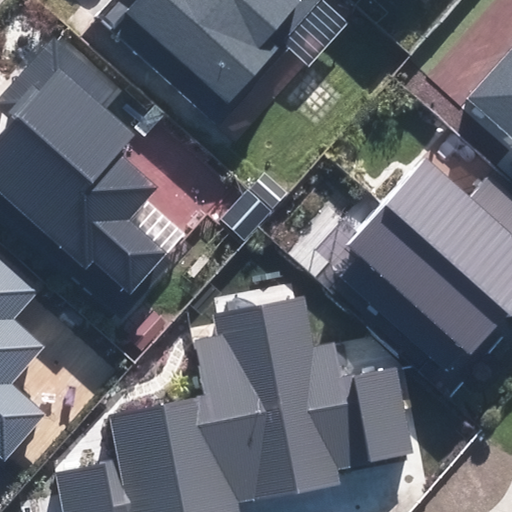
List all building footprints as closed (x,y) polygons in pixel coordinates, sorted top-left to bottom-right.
[(316,0),(139,0),(128,14),(228,101),(316,0)] [(117,90),(57,38),(0,102),(0,105),(18,121),(0,140),(0,212),(114,311),(165,253),(126,220),(155,188),(116,154),(132,136),(101,109),(117,90)] [(511,49),(469,97),(511,135),(511,49)] [(428,165),(335,267),(454,373),(511,309),(511,199),(490,180),(470,203),(428,165)] [(38,288),(0,254),(0,454),(5,458),(45,413),(12,385),(43,349),(10,320),(38,288)] [(55,475),(62,511),(236,511),(234,502),(339,481),(337,469),(412,454),(395,370),(342,381),(334,342),(313,347),(303,298),(217,315),(221,337),(194,343),(205,399),(112,417),(121,462),(55,475)]
